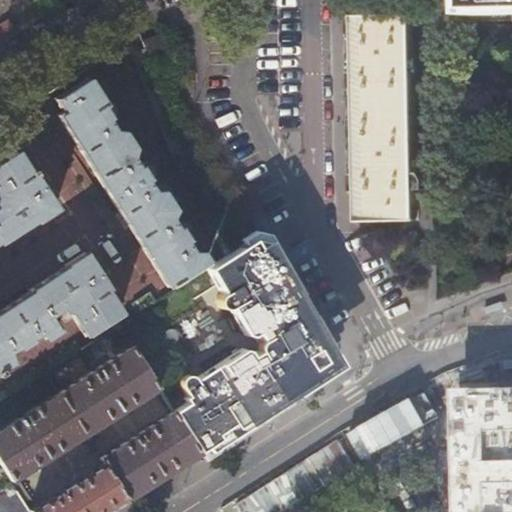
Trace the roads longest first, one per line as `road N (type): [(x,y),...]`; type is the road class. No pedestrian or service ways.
road 1 (residential): [(400,377),(314,221),(315,0)]
road 2 (residential): [(400,377),(189,511)]
road 3 (unknown): [(291,511),(421,427)]
road 4 (residential): [(0,68),(106,0)]
